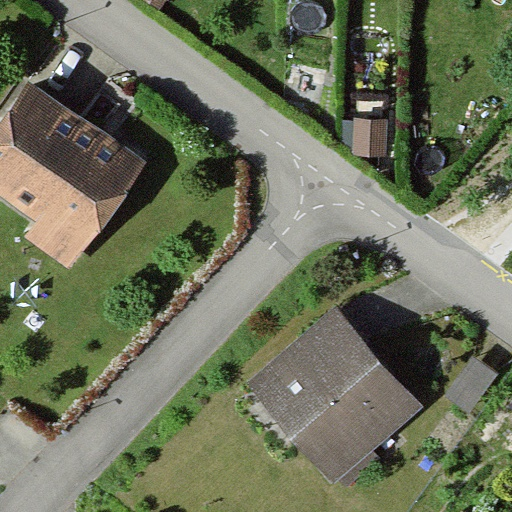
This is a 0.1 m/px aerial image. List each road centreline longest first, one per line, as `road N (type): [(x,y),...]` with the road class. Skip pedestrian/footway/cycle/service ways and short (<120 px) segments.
road 1 (residential): [(7,511),(329,177)]
road 2 (residential): [(329,177),(95,0)]
road 3 (residential): [(511,305),(329,177)]
